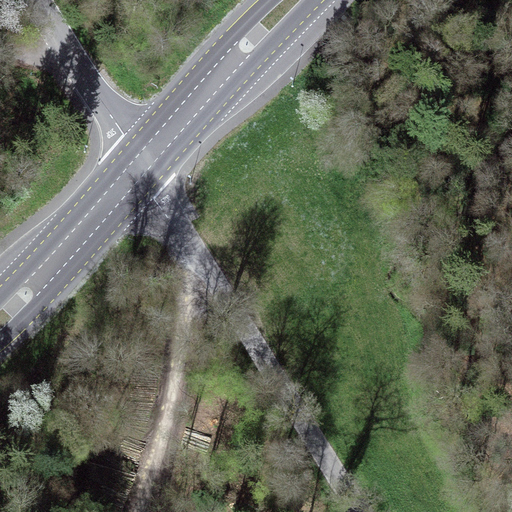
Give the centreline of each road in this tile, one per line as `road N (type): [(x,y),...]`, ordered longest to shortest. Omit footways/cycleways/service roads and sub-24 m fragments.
road 1 (unclassified): [(138,168),(360,511)]
road 2 (track): [(199,259),(140,511)]
road 3 (primary): [(292,0),(138,168)]
road 4 (primary): [(138,168),(0,317)]
road 5 (residential): [(35,0),(138,168)]
